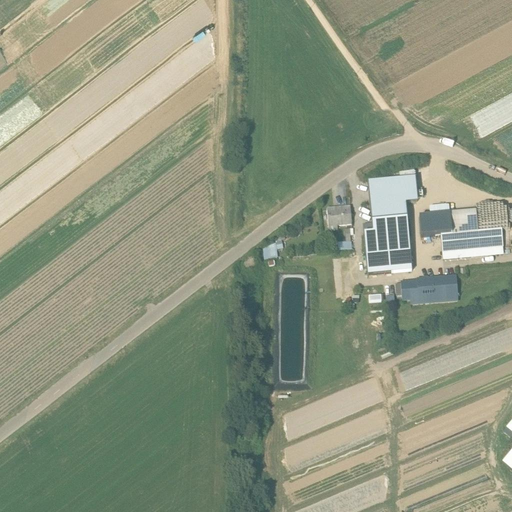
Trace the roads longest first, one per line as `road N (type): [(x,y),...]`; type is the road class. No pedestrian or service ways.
road 1 (unclassified): [(511,186),(420,148),(379,155),(0,440)]
road 2 (track): [(420,148),(310,0)]
